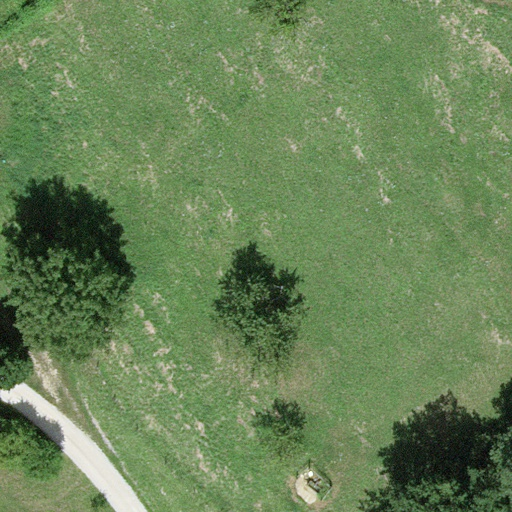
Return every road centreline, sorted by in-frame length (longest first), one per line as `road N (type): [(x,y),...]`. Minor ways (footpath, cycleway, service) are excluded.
road 1 (track): [(84,450),(0,262)]
road 2 (track): [(133,511),(84,450),(0,382)]
